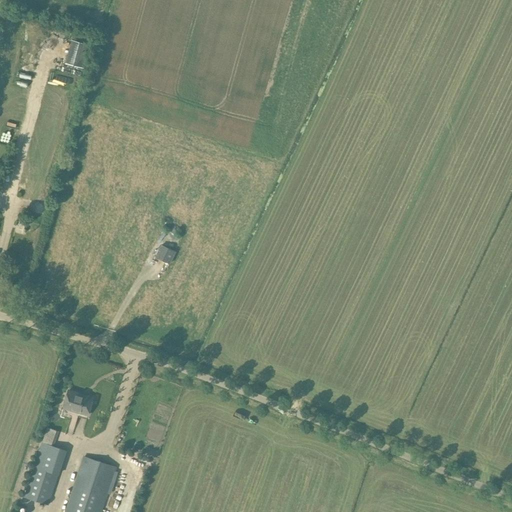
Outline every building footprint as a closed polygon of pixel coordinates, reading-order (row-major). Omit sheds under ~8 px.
[(90,43),(71,38),(64,62),(84,68),(90,43)] [(176,252),(162,244),(155,257),(170,264),(176,252)] [(78,394),(68,391),(63,408),(88,415),(93,398),(92,400),(78,396),(78,394)] [(66,451),(42,443),(24,498),(48,506),(66,451)] [(100,511),(116,467),(84,457),(65,511),(100,511)]
